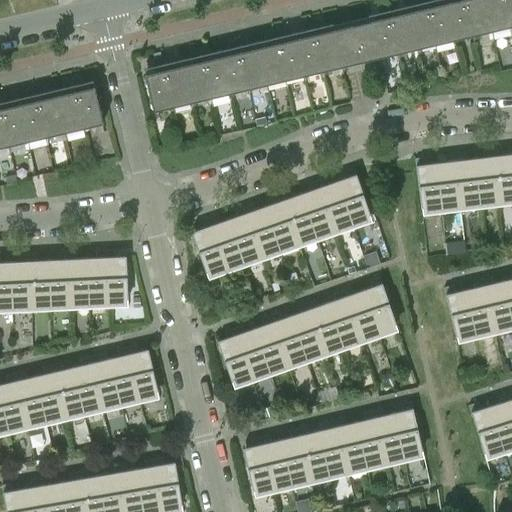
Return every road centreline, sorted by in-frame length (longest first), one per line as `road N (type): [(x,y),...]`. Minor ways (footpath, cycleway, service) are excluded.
road 1 (residential): [(148,203),(375,129),(434,117),(511,116)]
road 2 (residential): [(219,511),(148,203)]
road 3 (residential): [(148,203),(101,10)]
road 4 (residential): [(0,221),(148,203)]
